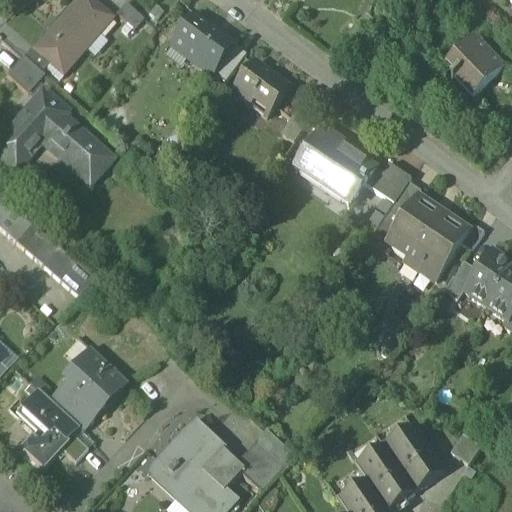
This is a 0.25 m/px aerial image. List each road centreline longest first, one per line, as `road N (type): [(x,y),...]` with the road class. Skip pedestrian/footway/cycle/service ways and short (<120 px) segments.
road 1 (residential): [(230,0),(487,191)]
road 2 (residential): [(81,511),(189,387),(228,423)]
